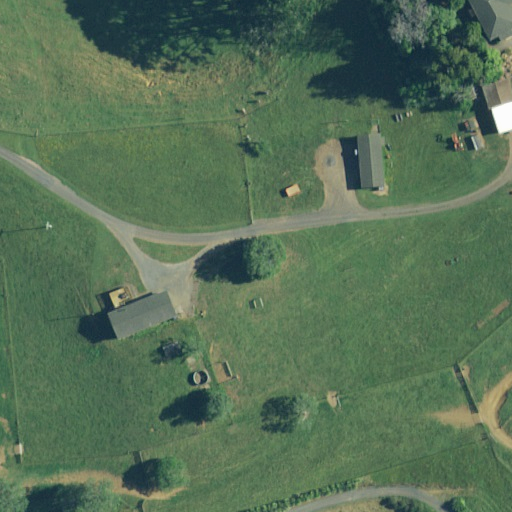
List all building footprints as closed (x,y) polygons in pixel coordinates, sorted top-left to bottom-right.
[(511,3),(511,0),(469,0),(491,39),(511,28),(511,8),(510,5),(511,3)] [(511,130),(511,103),(492,110),(500,134),(511,130)] [(385,186),(380,134),(359,136),(364,188),(385,186)] [(178,317),(168,291),(109,314),(119,339),(178,317)] [(181,351),(178,341),(162,346),(166,357),(181,351)]
